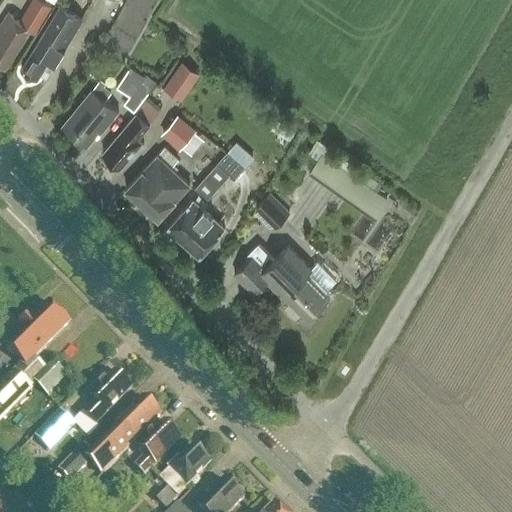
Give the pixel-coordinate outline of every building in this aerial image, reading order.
[(0,64),(5,69),(30,31),(33,33),(50,8),(38,0),(34,0),(19,23),(7,15),(0,25),(0,64)] [(21,70),(37,79),(47,63),(53,67),(82,20),(60,7),(21,70)] [(182,101),(200,74),(182,62),(164,88),(182,101)] [(145,79),(135,70),(132,74),(129,71),(118,85),(130,96),(124,102),(133,110),(156,83),(148,76),(145,79)] [(98,81),(96,83),(91,89),(93,90),(62,127),(86,147),(98,133),(100,135),(119,112),(106,101),(112,93),(98,81)] [(197,129),(178,113),(161,133),(180,149),(197,129)] [(103,154),(120,168),(131,155),(134,158),(145,145),(138,139),(151,125),(138,114),(103,154)] [(245,167),(227,151),(195,187),(208,198),(229,175),(234,179),(245,167)] [(317,160),(384,207),(389,199),(322,152),(317,160)] [(126,189),(158,219),(190,185),(157,155),(126,189)] [(257,203),(261,207),(277,224),(289,212),(269,191),(257,203)] [(209,203),(199,195),(194,200),(193,199),(167,227),(199,256),(225,228),(204,209),(209,203)] [(318,262),(311,269),(288,246),(274,259),(258,243),(246,255),(250,259),(234,274),(253,293),(266,281),(274,288),(276,286),(307,318),(329,296),(324,291),(335,280),(318,262)] [(42,355),(69,327),(49,307),(33,323),(30,320),(19,332),(22,335),(7,349),(27,369),(41,355),(42,355)] [(0,425),(33,393),(13,373),(0,386),(0,425)] [(48,374),(35,386),(48,399),(61,387),(48,374)] [(95,428),(131,393),(130,391),(130,388),(125,383),(122,384),(115,376),(91,401),(97,407),(85,419),(95,428)] [(102,479),(161,420),(144,402),(119,427),(120,428),(85,463),(102,479)] [(51,454),(76,429),(60,413),(35,439),(51,454)] [(157,469),(182,444),(174,435),(174,432),(170,428),(167,428),(164,426),(139,451),(147,459),(135,471),(145,480),(156,469),(157,469)] [(83,465),(92,456),(83,448),(58,474),(70,485),(86,469),(83,465)] [(164,511),(165,511),(210,469),(193,451),(182,462),(179,462),(168,472),(170,474),(160,484),(168,492),(157,504),(164,511)] [(199,511),(234,511),(243,503),(224,484),(198,510),(199,511)]
